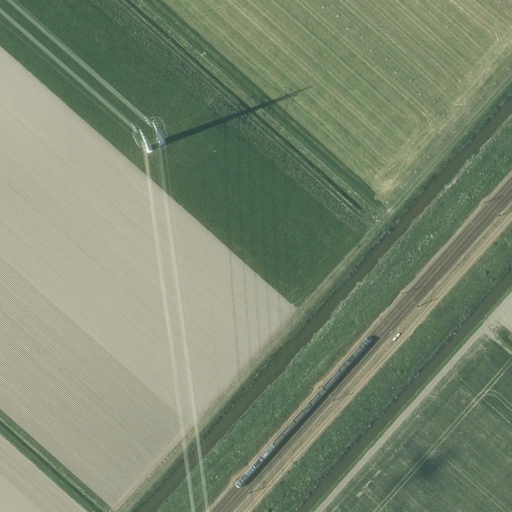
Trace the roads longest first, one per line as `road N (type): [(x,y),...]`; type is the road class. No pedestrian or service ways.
road 1 (track): [(196,511),(511,161)]
road 2 (track): [(246,511),(511,215)]
